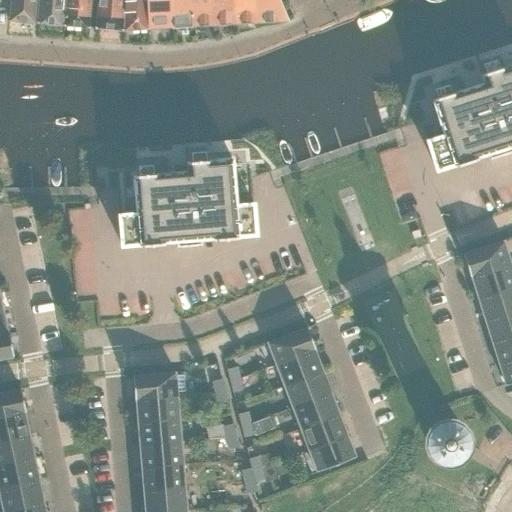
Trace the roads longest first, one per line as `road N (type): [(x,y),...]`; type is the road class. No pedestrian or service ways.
road 1 (residential): [(125,511),(110,337),(194,328),(309,282),(397,511)]
road 2 (residential): [(0,49),(203,55),(256,43),(349,0)]
road 3 (residential): [(9,250),(65,511)]
road 4 (residential): [(511,470),(439,246)]
